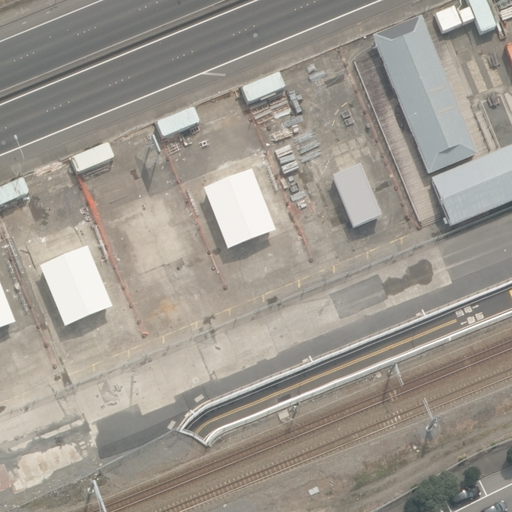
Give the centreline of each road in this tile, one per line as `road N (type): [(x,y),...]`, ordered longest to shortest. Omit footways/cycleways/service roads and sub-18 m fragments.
road 1 (trunk): [(344,0),(0,135)]
road 2 (trunk): [(0,66),(162,0)]
